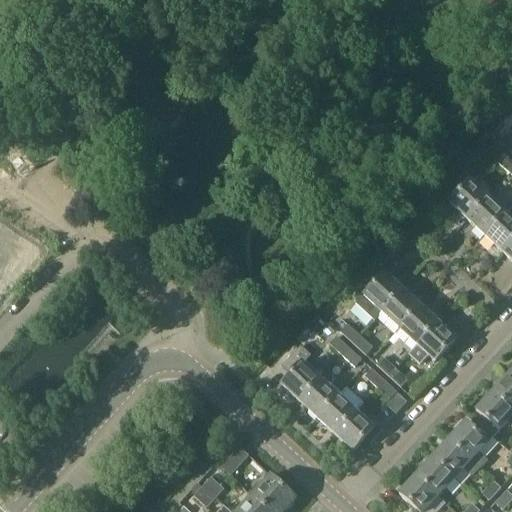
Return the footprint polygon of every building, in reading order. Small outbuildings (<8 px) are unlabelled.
[(511,161),(506,156),(500,163),(511,173),(511,161)] [(468,222),(489,199),(472,182),(450,206),(468,222)] [(486,238),(507,215),(489,199),(468,222),(486,238)] [(511,219),(507,215),(486,238),(504,255),(511,245),(511,219)] [(355,297),(357,305),(375,321),(404,290),(386,274),(372,288),(365,287),(359,290),(355,297)] [(379,325),(386,317),(399,329),(421,306),(404,290),(375,321),(379,325)] [(418,346),(439,323),(421,306),(399,329),(418,346)] [(420,366),(429,356),(436,363),(457,339),(439,323),(418,346),(419,347),(410,356),(420,366)] [(347,326),(341,333),(353,344),(360,337),(347,326)] [(365,355),(371,348),(360,337),(353,344),(365,355)] [(336,339),(329,346),(341,357),(348,349),(336,339)] [(300,347),(281,369),(290,377),(281,387),(299,403),(328,372),(320,365),(313,374),(303,365),(311,357),(300,347)] [(354,368),(361,360),(348,349),(341,357),(354,368)] [(384,359),(378,366),(389,377),(396,370),(384,359)] [(401,388),(408,381),(396,370),(389,377),(401,388)] [(373,371),(366,379),(378,390),(385,382),(373,371)] [(316,419),(337,397),(328,388),(336,379),(328,372),(299,403),(316,419)] [(494,394),(511,410),(511,377),(511,376),(494,394)] [(390,400),(397,393),(385,382),(378,390),(390,400)] [(511,410),(494,394),(478,412),(502,433),(509,425),(511,426),(511,410)] [(337,397),(316,419),(335,437),(356,414),(337,397)] [(356,414),(335,437),(352,453),(373,430),(356,414)] [(449,442),(480,471),(482,470),(490,461),(481,453),(489,443),(466,422),(449,442)] [(433,459),(456,480),(466,469),(475,477),(480,471),(449,442),(433,459)] [(231,478),(249,458),(239,449),(221,469),(231,478)] [(456,480),(433,459),(417,476),(440,498),(456,480)] [(419,511),(427,511),(439,499),(440,498),(417,476),(400,495),(419,511)] [(252,497),(268,511),(285,511),(296,501),(269,478),(252,497)] [(202,489),(215,501),(224,491),(211,480),(202,489)] [(489,503),(500,491),(494,485),(482,497),(489,503)] [(215,501),(202,489),(194,499),(207,510),(215,501)] [(502,511),(511,500),(511,498),(507,493),(495,505),(502,511)] [(268,511),(252,497),(237,511),(268,511)]
